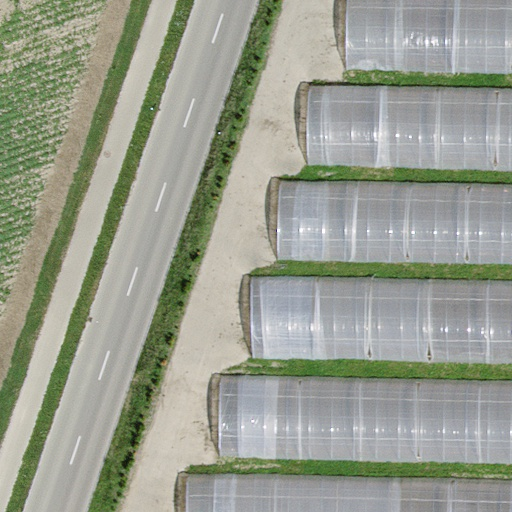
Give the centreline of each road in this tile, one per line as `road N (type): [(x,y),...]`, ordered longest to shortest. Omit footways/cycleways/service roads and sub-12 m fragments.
road 1 (unclassified): [(227,0),(56,511)]
road 2 (track): [(313,0),(148,511)]
